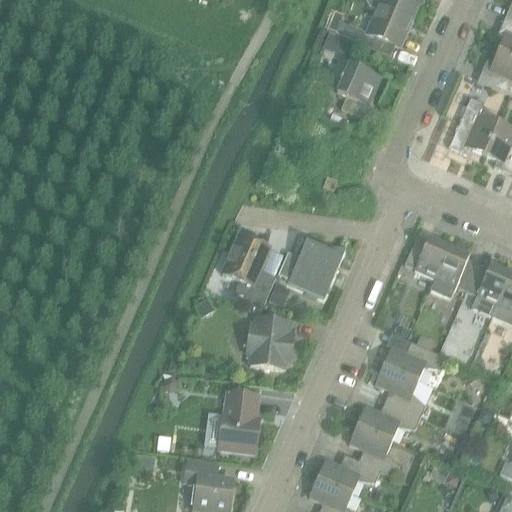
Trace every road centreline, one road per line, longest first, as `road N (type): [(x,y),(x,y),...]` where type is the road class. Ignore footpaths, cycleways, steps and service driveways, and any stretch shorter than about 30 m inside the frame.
road 1 (residential): [(266,511),(407,189)]
road 2 (residential): [(407,189),(393,157),(461,0)]
